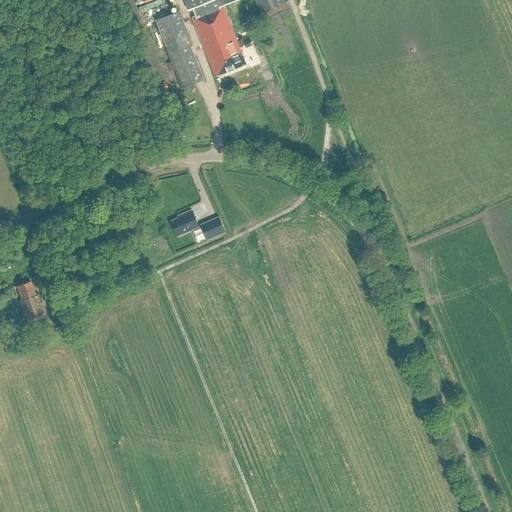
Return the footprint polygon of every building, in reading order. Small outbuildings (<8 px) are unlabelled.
[(192,17),(216,77),(246,65),(223,5),(215,8),(213,3),(218,2),(216,0),(184,0),(190,12),(193,11),(195,16),(192,17)] [(231,0),(233,3),(241,0),(254,0),(260,14),(286,3),(285,0),(231,0)] [(179,11),(156,21),(182,89),(204,80),(191,46),(193,45),(179,11)] [(242,42),(245,49),(253,46),(251,39),(242,42)] [(199,226),(192,210),(178,216),(179,218),(171,221),(177,236),(199,226)] [(208,239),(227,231),(220,217),(202,225),(208,239)] [(35,295),(30,281),(16,286),(21,300),(19,301),(27,323),(45,316),(37,294),(35,295)] [(66,320),(57,292),(56,287),(46,290),(57,323),(66,320)]
